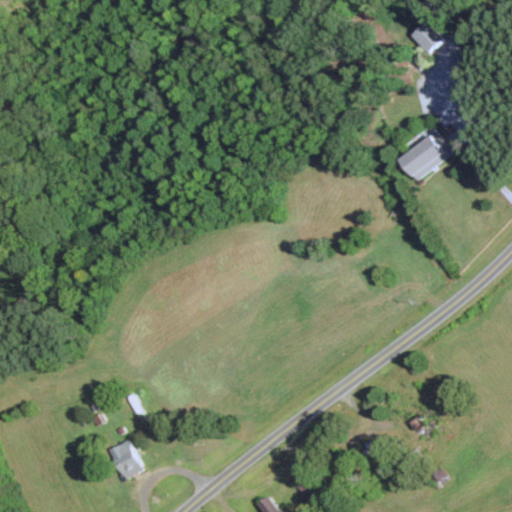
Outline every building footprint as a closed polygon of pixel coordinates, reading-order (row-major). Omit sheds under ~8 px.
[(414,35),(430,53),(446,38),(430,21),(414,35)] [(418,180),(455,153),(438,131),(402,158),(418,180)] [(440,424),(426,405),(407,418),(421,437),(440,424)] [(127,480),(145,471),(130,441),(112,450),(127,480)] [(267,511),(279,511),(269,499),(262,505),(267,511)]
